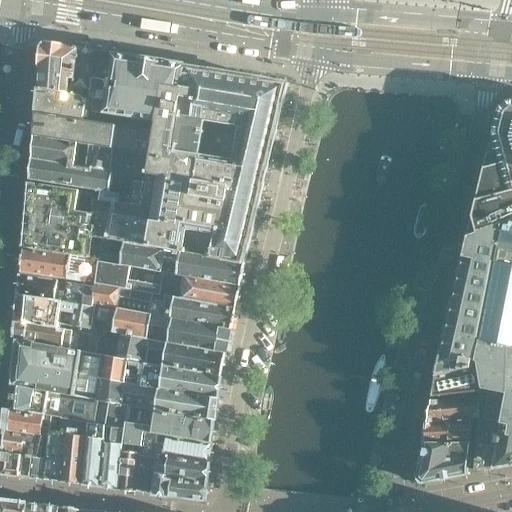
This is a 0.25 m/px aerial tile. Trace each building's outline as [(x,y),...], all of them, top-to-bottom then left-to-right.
[(72,95),(79,49),(43,44),(39,89),(72,95)] [(88,98),(96,52),(79,49),(72,95),(88,98)] [(106,101),(114,56),(96,52),(88,98),(106,101)] [(175,123),(185,69),(185,67),(184,67),(185,67),(114,56),(106,101),(104,113),(157,122),(158,120),(175,123)] [(263,182),(265,173),(266,172),(267,171),(288,83),(186,66),(186,69),(185,69),(175,123),(158,120),(157,122),(155,134),(101,125),(36,114),(35,137),(113,150),(110,168),(135,173),(134,180),(124,178),(123,186),(126,195),(131,196),(129,206),(94,200),(94,204),(92,214),(99,215),(95,238),(102,239),(126,243),(123,261),(117,260),(116,265),(131,268),(161,273),(163,260),(181,263),(179,276),(240,287),(240,286),(243,271),(248,272),(250,265),(245,264),(264,183),(263,182)] [(88,98),(72,95),(39,89),(36,114),(101,125),(103,113),(104,113),(106,101),(88,98)] [(511,221),(511,100),(509,101),(499,108),(468,236),(511,221)] [(110,172),(110,168),(113,150),(35,137),(33,159),(110,172)] [(113,172),(110,172),(33,159),(31,179),(109,193),(113,172)] [(95,238),(99,215),(92,214),(76,211),(80,192),(31,184),(29,205),(24,204),(23,215),(28,216),(25,247),(25,248),(72,256),(89,259),(99,260),(102,239),(95,238)] [(92,200),(93,194),(84,193),(82,202),(94,204),(94,200),(92,200)] [(511,221),(468,236),(441,353),(440,353),(440,354),(440,355),(436,376),(432,397),(475,393),(476,397),(478,418),(477,449),(476,462),(476,470),(477,471),(484,469),(491,467),(492,470),(511,466),(511,221)] [(69,269),(72,256),(25,248),(22,272),(58,278),(96,285),(100,263),(99,262),(99,260),(89,259),(86,272),(69,269)] [(240,287),(179,276),(164,274),(161,286),(129,281),(131,268),(116,265),(100,263),(96,285),(128,290),(128,291),(155,296),(155,295),(235,309),(240,310),(241,302),(237,301),(240,287)] [(73,305),(76,284),(57,281),(58,278),(22,272),(22,275),(20,295),(66,303),(66,304),(73,305)] [(93,305),(95,288),(76,284),(73,305),(92,308),(93,305)] [(235,309),(155,295),(155,296),(128,291),(128,290),(96,285),(95,288),(93,305),(175,319),(174,320),(230,330),(234,316),(238,317),(240,310),(235,309)] [(59,324),(61,311),(78,313),(75,327),(92,330),(95,308),(92,308),(73,305),(66,304),(66,303),(20,295),(16,294),(15,303),(19,303),(18,322),(59,329),(60,324),(59,324)] [(92,308),(95,308),(92,330),(92,331),(226,353),(229,337),(234,338),(235,331),(230,330),(174,320),(175,319),(93,305),(92,308)] [(221,376),(226,353),(92,331),(92,330),(75,327),(78,313),(61,311),(59,324),(60,324),(59,329),(66,330),(63,348),(63,349),(105,357),(105,356),(146,363),(149,349),(167,352),(165,367),(221,376)] [(66,330),(59,329),(18,322),(13,321),(13,326),(17,327),(16,339),(16,340),(63,348),(66,330)] [(101,379),(105,357),(63,349),(63,348),(16,340),(11,385),(12,385),(97,400),(101,379)] [(219,399),(222,377),(221,377),(221,376),(165,367),(146,363),(105,356),(105,357),(101,379),(218,399),(219,399)] [(215,421),(218,399),(101,379),(97,400),(98,401),(112,403),(131,406),(147,409),(215,421)] [(98,401),(97,400),(12,385),(9,409),(53,417),(63,418),(71,420),(81,421),(89,423),(95,424),(98,401)] [(478,418),(476,397),(432,401),(431,401),(427,423),(446,425),(445,430),(469,431),(469,419),(478,418)] [(214,427),(214,422),(215,422),(215,421),(147,409),(145,424),(128,421),(131,406),(112,403),(108,426),(124,429),(123,444),(142,447),(144,431),(159,434),(169,436),(212,443),(213,441),(212,441),(212,436),(213,436),(213,434),(212,434),(213,429),(214,429),(214,427)] [(52,432),(53,417),(9,409),(7,430),(26,434),(51,438),(52,432)] [(64,481),(71,420),(63,418),(61,433),(52,432),(51,438),(48,459),(46,480),(64,481)] [(81,484),(87,437),(79,436),(81,421),(71,420),(64,481),(64,482),(81,484)] [(101,486),(108,426),(95,424),(89,423),(87,437),(81,484),(101,486)] [(469,446),(469,431),(445,430),(446,425),(427,423),(424,443),(469,446)] [(119,489),(124,453),(122,452),(123,444),(124,429),(108,426),(101,486),(101,487),(119,489)] [(23,456),(26,434),(7,430),(5,453),(23,456)] [(210,461),(212,443),(169,436),(168,445),(157,443),(159,434),(144,431),(142,447),(146,447),(159,449),(159,453),(172,455),(210,461)] [(48,459),(51,438),(26,434),(23,456),(5,453),(2,474),(20,477),(32,478),(34,457),(48,459)] [(467,475),(468,460),(469,446),(424,443),(418,477),(423,482),(467,475)] [(157,472),(158,462),(159,453),(159,449),(146,447),(146,455),(141,455),(137,491),(148,492),(152,492),(152,493),(154,493),(157,472)] [(137,491),(141,455),(124,453),(119,489),(137,491)] [(208,480),(210,461),(172,455),(170,464),(158,462),(157,472),(208,480)] [(46,480),(48,459),(34,457),(32,478),(46,480)] [(206,499),(208,480),(157,472),(154,493),(171,495),(206,499)] [(27,511),(28,506),(28,505),(1,502),(0,511),(27,511)]
